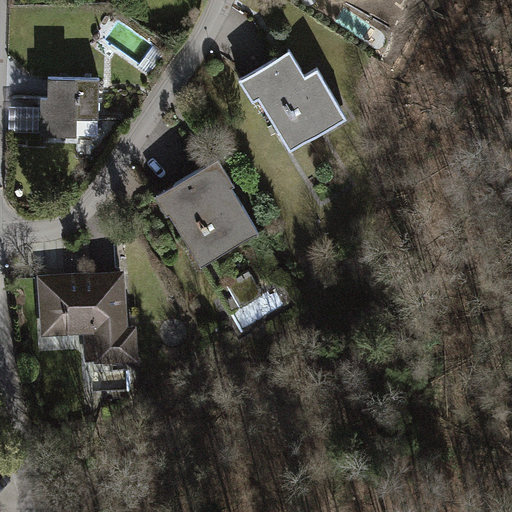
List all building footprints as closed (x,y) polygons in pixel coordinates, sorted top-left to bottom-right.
[(302,51),(246,82),(285,153),(342,122),(302,51)] [(100,79),(45,77),(43,135),(98,137),(100,79)] [(221,164),(167,193),(204,262),(258,232),(221,164)] [(134,272),(40,277),(43,334),(83,332),(85,362),(138,359),(134,272)] [(240,299),(264,292),(259,275),(235,282),(240,299)]
